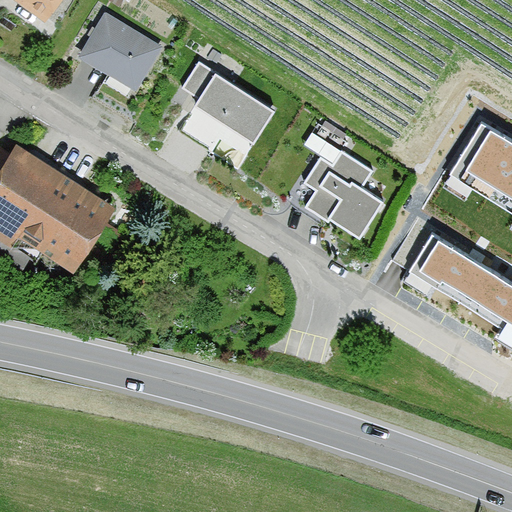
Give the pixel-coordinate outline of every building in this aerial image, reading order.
[(23,0),(45,16),(56,0),(23,0)] [(114,66),(138,80),(158,46),(106,15),(82,54),(111,72),(114,66)] [(198,97),(194,104),(253,141),(274,109),(198,60),(181,86),(198,97)] [(511,139),(481,120),(449,172),(511,209),(511,139)] [(103,213),(0,146),(0,273),(12,281),(28,256),(10,244),(24,223),(75,255),(103,213)] [(330,217),(359,236),(383,200),(362,186),(372,169),(341,149),(332,163),(320,155),(303,181),(315,189),(304,205),(328,220),(330,217)] [(511,331),(511,280),(432,231),(409,268),(511,331)]
